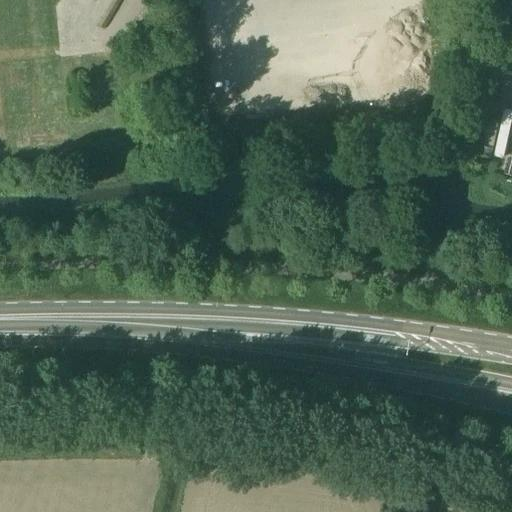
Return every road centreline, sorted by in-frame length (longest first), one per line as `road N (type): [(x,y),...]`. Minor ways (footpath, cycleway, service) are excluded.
road 1 (unclassified): [(511,466),(369,427),(261,411),(0,401)]
road 2 (secondary): [(0,346),(312,366),(511,403)]
road 3 (secondary): [(511,348),(282,315),(0,310)]
